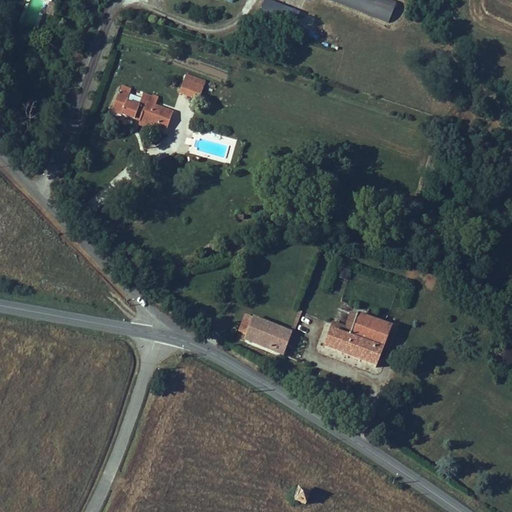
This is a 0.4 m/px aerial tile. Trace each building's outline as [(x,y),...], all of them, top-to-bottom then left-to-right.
[(270,0),(262,0),(257,15),(293,29),(300,11),(270,0)] [(393,0),(331,0),(388,22),(396,1),(393,0)] [(48,1),(45,14),(53,16),(56,3),(48,1)] [(186,75),(184,79),(203,86),(204,82),(186,75)] [(198,100),(203,86),(184,79),(183,84),(179,93),(198,100)] [(129,97),(118,94),(112,112),(121,115),(125,103),(126,104),(129,97)] [(126,104),(125,103),(121,115),(139,122),(152,126),(165,131),(172,112),(155,106),(158,98),(153,96),(152,99),(143,96),(138,108),(126,104)] [(138,126),(151,130),(152,126),(139,122),(138,126)] [(366,318),(390,327),(393,319),(369,310),(366,318)] [(323,348),(376,367),(390,327),(366,318),(351,313),(345,328),(332,323),(323,348)] [(239,332),(246,335),(252,319),(245,316),(239,332)] [(291,333),(252,319),(246,335),(244,341),(282,355),(287,343),(291,333)] [(298,489),(294,501),(306,505),(310,493),(298,489)]
